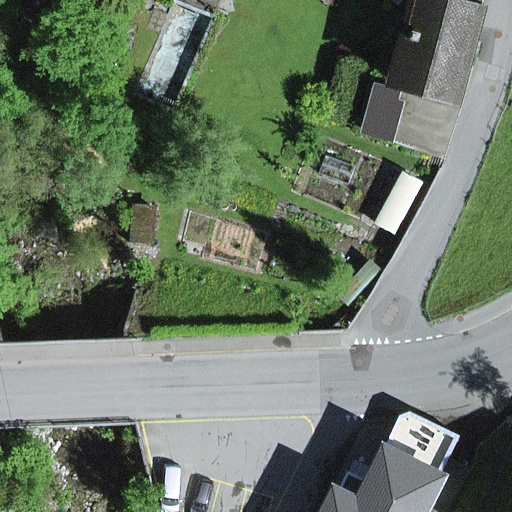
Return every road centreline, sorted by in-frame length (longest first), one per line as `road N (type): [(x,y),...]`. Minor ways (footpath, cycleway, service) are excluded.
road 1 (residential): [(360,372),(435,234),(498,84),(511,0)]
road 2 (tertiary): [(0,392),(360,372)]
road 3 (tertiary): [(360,372),(473,357),(511,337)]
road 4 (residential): [(292,511),(360,372)]
